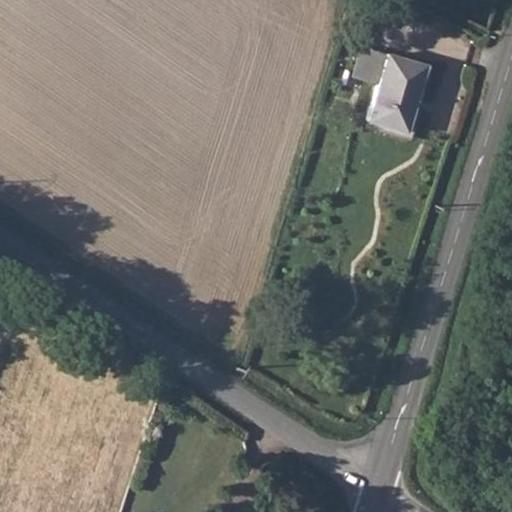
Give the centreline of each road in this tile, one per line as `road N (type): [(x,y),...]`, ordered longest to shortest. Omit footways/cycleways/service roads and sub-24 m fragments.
road 1 (tertiary): [(511,55),(374,493)]
road 2 (unclassified): [(374,493),(0,238)]
